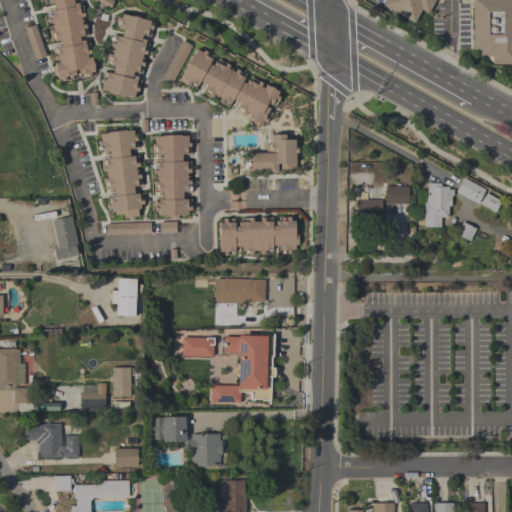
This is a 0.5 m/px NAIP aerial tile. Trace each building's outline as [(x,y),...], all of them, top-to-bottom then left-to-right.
[(57,78),(56,76),(53,76),(51,67),(55,66),(54,63),(58,62),(58,59),(54,60),(53,55),(57,55),(56,48),(61,47),(59,40),(55,41),(54,34),(50,34),(49,30),(53,29),(52,22),(48,22),(47,18),(51,18),(50,10),(54,10),(53,3),(48,4),(47,0),(73,0),(73,3),(78,2),(80,13),(83,12),(84,16),(81,17),(82,24),(85,24),(86,28),(82,29),(84,36),(79,36),(80,41),(84,40),(86,50),(90,49),(90,54),(86,54),(87,58),(91,57),(92,62),(93,62),(94,66),(93,66),(94,72),(90,72),(91,76),(86,77),(86,73),(78,74),(77,69),(71,70),(71,71),(74,70),(75,75),(65,76),(66,80),(61,81),(60,77),(57,78)] [(109,9),(103,6),(101,9),(96,6),(98,3),(92,0),(112,0),(114,1),(109,9)] [(433,0),(427,13),(420,10),(413,22),(382,5),(384,0),(433,0)] [(471,0),(511,0),(511,63),(491,63),(491,54),(479,54),(479,49),(472,50),(471,0)] [(133,97),(126,96),(126,97),(108,93),(108,92),(101,90),(103,83),(100,82),(101,78),(105,79),(107,72),(112,74),(113,67),(109,66),(111,58),(108,57),(108,53),(112,54),(114,47),(110,46),(111,42),(115,43),(116,36),(121,37),(122,30),(118,29),(120,22),(116,21),(117,17),(121,18),(122,14),(134,16),(134,15),(138,16),(138,17),(150,20),(149,24),(153,25),(152,29),(148,28),(146,36),(142,35),(141,38),(145,39),(143,49),(147,50),(146,54),(142,53),(140,61),(144,62),(143,66),(139,65),(137,72),(133,71),(132,75),(137,76),(135,86),(139,87),(138,91),(135,91),(133,97)] [(23,29),(34,25),(45,56),(35,60),(23,29)] [(191,46),(169,86),(159,80),(181,40),(191,46)] [(178,81),(184,71),(183,71),(186,64),(188,60),(189,60),(192,54),(193,55),(196,49),(202,52),(203,50),(207,52),(205,55),(211,59),(209,63),(212,65),(214,62),(223,66),(225,63),(229,65),(227,68),(233,72),(235,69),(239,71),(237,74),(244,78),(241,82),(245,84),(247,79),(256,84),(258,81),(262,83),(260,87),(263,88),(265,85),(269,87),(270,86),(274,88),(274,89),(278,92),(276,95),(279,97),(278,101),(274,99),(271,105),(267,103),(265,106),(269,108),(264,117),(267,119),(265,123),(262,121),(260,124),(258,123),(256,127),(247,122),(249,119),(247,117),(249,114),(246,113),(245,116),(240,113),(242,110),(236,107),(238,103),(232,99),(230,103),(224,99),(222,103),(218,101),(220,98),(213,94),(212,97),(208,95),(210,92),(203,88),(205,84),(199,81),(197,86),(190,82),(188,86),(178,81)] [(100,134),(107,133),(107,132),(125,129),(125,131),(132,130),(133,137),(136,136),(136,141),(133,141),(134,148),(128,149),(129,156),(134,156),(134,162),(138,162),(139,166),(135,167),(136,175),(140,174),(140,178),(137,178),(137,185),(133,186),(134,194),(138,193),(139,200),(143,199),(143,204),(139,205),(140,208),(137,209),(138,216),(134,216),(134,220),(128,221),(128,218),(123,218),(123,214),(114,215),(114,212),(111,212),(111,208),(107,208),(106,204),(110,203),(109,196),(114,196),(113,192),(109,192),(107,182),(104,183),(103,178),(107,178),(106,170),(102,171),(102,166),(106,166),(105,159),(110,159),(109,155),(104,155),(102,145),(98,145),(98,141),(101,140),(100,134)] [(159,215),(159,212),(154,212),(154,207),(159,207),(158,199),(162,199),(162,196),(158,196),(157,185),(153,185),(153,181),(158,181),(157,173),(153,174),(153,169),(157,169),(157,162),(161,162),(161,158),(156,158),(156,147),(152,147),(152,143),(154,143),(154,136),(162,136),(162,135),(180,134),(180,136),(187,136),(187,142),(190,142),(190,147),(186,147),(187,156),(181,156),(181,161),(186,161),(186,168),(191,168),(191,172),(187,172),(187,180),(191,180),(191,185),(187,185),(187,191),(182,191),(183,199),(187,199),(187,206),(191,206),(191,210),(187,211),(187,215),(178,215),(178,218),(167,219),(167,215),(159,215)] [(294,173),(263,173),(263,171),(246,172),(246,167),(250,167),(250,159),(247,159),(247,153),(265,153),(265,144),(270,144),(270,134),(284,134),(284,140),(294,139),(294,148),(297,148),(297,153),(294,153),(294,173)] [(484,190),(477,203),(455,192),(463,178),(484,190)] [(439,227),(423,227),(423,203),(426,203),(426,183),(440,183),(440,186),(448,187),(448,190),(452,190),(452,196),(450,196),(450,206),(447,206),(447,217),(440,217),(439,227)] [(407,204),(384,203),(384,186),(408,187),(407,204)] [(480,204),(486,193),(500,201),(495,212),(480,204)] [(381,199),(381,213),(362,213),(362,224),(350,224),(350,207),(354,207),(354,199),(381,199)] [(71,216),(77,246),(75,246),(77,255),(55,259),(53,250),(57,249),(51,220),(71,216)] [(294,250),(290,250),(290,254),(286,254),(286,250),(279,250),(279,246),(271,246),(271,251),(265,251),(265,254),(261,255),(261,251),(252,251),(252,255),(248,255),(248,251),(241,251),(241,246),(234,247),(234,252),(227,252),(227,256),(223,256),(222,252),(219,252),(218,223),(222,223),(222,219),(226,218),(226,222),(234,222),(234,227),(237,227),(237,222),(248,222),(248,218),(252,218),(252,222),(259,221),(259,218),(264,218),(264,221),(271,221),(271,226),(275,226),(275,221),(285,221),(285,217),(289,217),(289,221),(294,221),(294,235),(297,235),(297,245),(294,245),(294,250)] [(175,222),(176,233),(159,234),(158,222),(175,222)] [(455,235),(462,222),(475,229),(469,241),(455,235)] [(105,224),(150,223),(150,234),(105,235),(105,224)] [(136,279),(134,316),(115,315),(115,303),(110,303),(111,290),(116,290),(117,278),(136,279)] [(213,278),(263,280),(263,302),(247,301),(247,304),(213,303),(213,278)] [(273,337),(272,357),(270,357),(270,367),(274,367),(273,377),(270,377),(269,401),(260,401),(260,400),(253,399),(253,400),(250,400),(250,393),(239,392),(238,403),(210,402),(210,386),(237,386),(238,353),(223,353),(223,337),(238,337),(238,335),(266,336),(265,337),(273,337)] [(213,338),(213,345),(212,345),(212,357),(180,356),(181,338),(204,338),(204,337),(213,338)] [(15,387),(0,387),(0,349),(16,349),(16,365),(15,365),(15,387)] [(129,396),(111,396),(111,368),(129,368),(129,396)] [(104,383),(104,411),(79,411),(79,392),(95,392),(95,383),(104,383)] [(12,388),(28,388),(29,403),(12,403),(12,388)] [(184,417),(184,442),(162,442),(162,440),(150,440),(150,418),(184,417)] [(77,457),(38,458),(37,444),(35,444),(35,440),(23,441),(23,424),(45,424),(45,423),(49,423),(49,424),(60,424),(60,435),(77,435),(77,457)] [(189,434),(218,434),(218,441),(220,441),(220,454),(218,454),(218,467),(190,467),(190,451),(185,451),(185,438),(189,438),(189,434)] [(113,467),(113,449),(137,449),(137,467),(113,467)] [(69,476),(69,491),(53,491),(53,476),(69,476)] [(223,481),(242,480),(243,497),(244,497),(244,511),(223,511),(223,501),(222,501),(222,495),(223,495),(223,481)] [(127,481),(128,497),(92,498),(89,501),(89,511),(69,511),(69,508),(70,508),(70,506),(75,506),(75,498),(73,498),(73,486),(99,485),(99,481),(127,481)] [(393,503),(393,511),(347,511),(347,510),(361,510),(361,511),(371,511),(371,503),(393,503)] [(425,503),(425,511),(408,511),(408,504),(425,503)] [(434,511),(434,503),(452,503),(452,511),(434,511)] [(483,503),(483,511),(464,511),(464,503),(483,503)]
